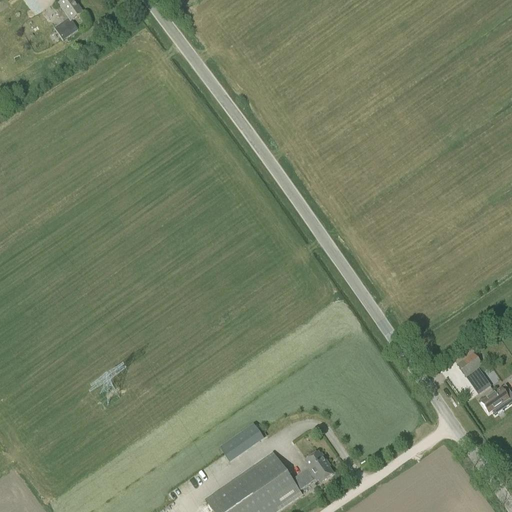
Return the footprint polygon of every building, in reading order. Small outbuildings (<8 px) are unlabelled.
[(55,31),(63,42),(78,32),(71,22),(83,15),(72,0),(64,0),(58,4),(70,21),(55,31)] [(473,355),(457,367),(465,378),(481,367),(473,355)] [(474,388),(487,381),(483,375),(471,382),(474,388)] [(488,415),(491,412),(494,416),(511,403),(511,396),(505,386),(500,389),(501,390),(481,404),(488,415)] [(226,464),(261,441),(250,425),(216,448),(226,464)] [(274,455),(206,502),(212,511),(275,511),(301,495),(299,493),(291,481),(274,455)] [(305,468),(307,471),(291,481),(299,493),(315,481),(318,482),(320,485),(333,476),(325,465),(327,464),(321,456),(320,457),(318,455),(305,464),(307,466),(305,468)]
